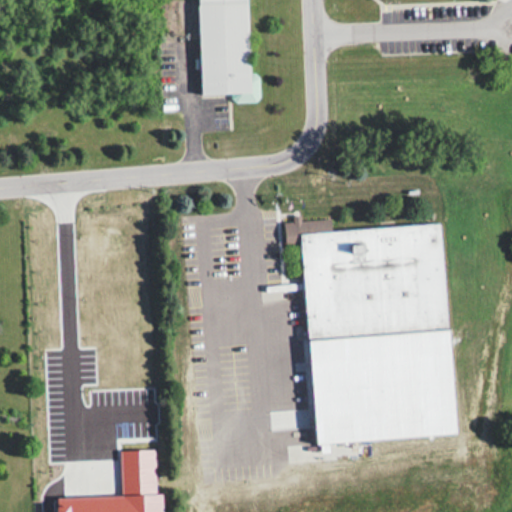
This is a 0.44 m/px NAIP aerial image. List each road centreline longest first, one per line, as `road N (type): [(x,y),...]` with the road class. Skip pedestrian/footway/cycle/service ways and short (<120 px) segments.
road 1 (residential): [(307,143),(268,164),(0,182)]
road 2 (residential): [(314,0),(316,120),(307,143)]
